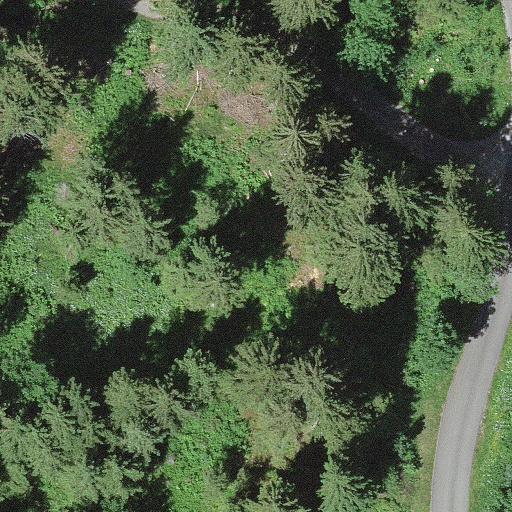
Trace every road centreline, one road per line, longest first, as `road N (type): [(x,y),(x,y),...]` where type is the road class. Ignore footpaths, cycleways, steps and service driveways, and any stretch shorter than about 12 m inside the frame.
road 1 (track): [(149,0),(284,35),(458,156),(511,176)]
road 2 (unclassified): [(449,511),(462,416),(511,231)]
